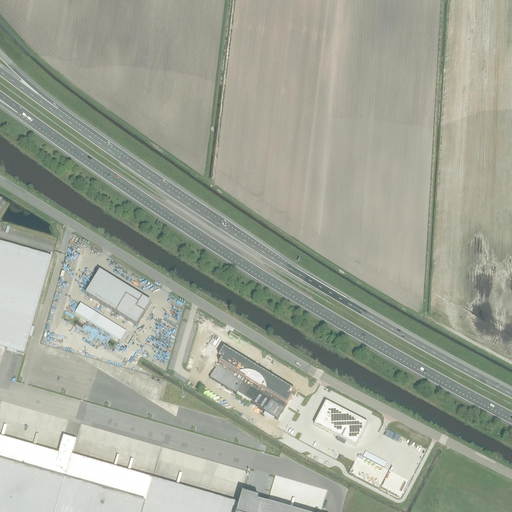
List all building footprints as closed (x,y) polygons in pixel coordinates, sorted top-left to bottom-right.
[(0,347),(24,355),(52,258),(0,243),(0,347)] [(99,274),(86,296),(137,327),(151,304),(143,299),(141,300),(99,274)] [(127,335),(80,305),(74,315),(121,344),(127,335)] [(56,339),(62,327),(60,325),(53,337),(56,339)] [(216,346),(221,338),(215,334),(210,342),(216,346)] [(224,349),(219,357),(222,359),(209,379),(236,395),(237,394),(252,403),(251,404),(278,421),(292,397),(289,395),(292,391),(295,393),(295,392),(224,349)] [(355,417),(351,416),(350,415),(344,412),(326,402),(314,425),(356,447),(368,424),(355,417)] [(0,511),(288,511),(258,503),(259,500),(242,495),(240,504),(239,504),(239,505),(152,480),(72,457),(73,454),(73,453),(73,454),(60,450),(58,455),(0,438),(0,511)] [(453,511),(507,511),(511,504),(511,496),(497,489),(499,487),(476,476),(468,491),(465,489),(461,496),(465,498),(459,510),(455,508),(453,511)] [(246,494),(252,496),(257,478),(251,477),(246,494)]
